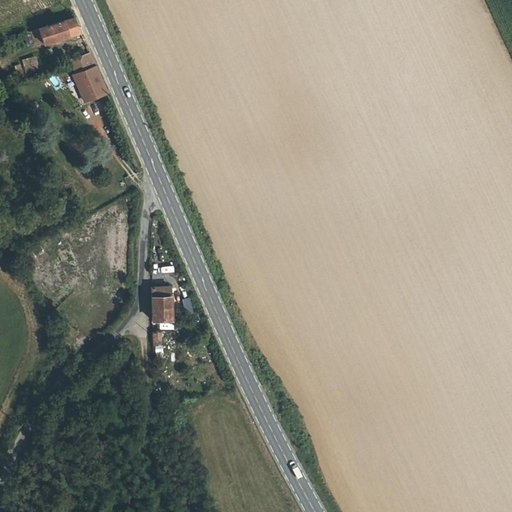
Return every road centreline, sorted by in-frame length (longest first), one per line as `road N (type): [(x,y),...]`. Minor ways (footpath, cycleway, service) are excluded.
road 1 (unclassified): [(163,190),(147,206),(134,318),(40,409),(0,492)]
road 2 (primary): [(163,190),(313,511)]
road 3 (primary): [(82,0),(163,190)]
road 4 (track): [(166,511),(150,454),(134,318)]
